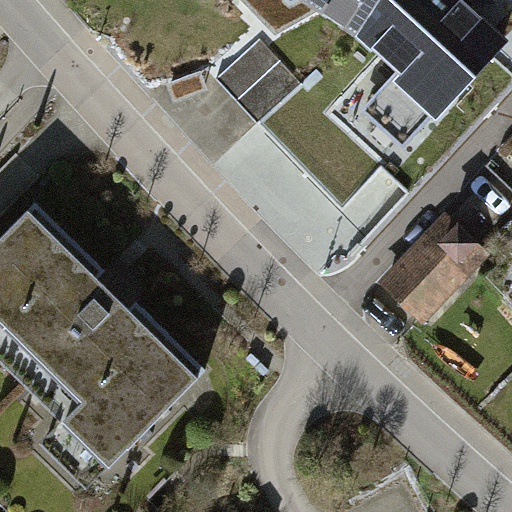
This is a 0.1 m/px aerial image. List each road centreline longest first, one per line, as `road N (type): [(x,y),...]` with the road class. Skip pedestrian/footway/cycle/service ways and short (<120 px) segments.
road 1 (residential): [(11,0),(312,329)]
road 2 (residential): [(312,329),(511,115)]
road 3 (residential): [(312,329),(508,511)]
